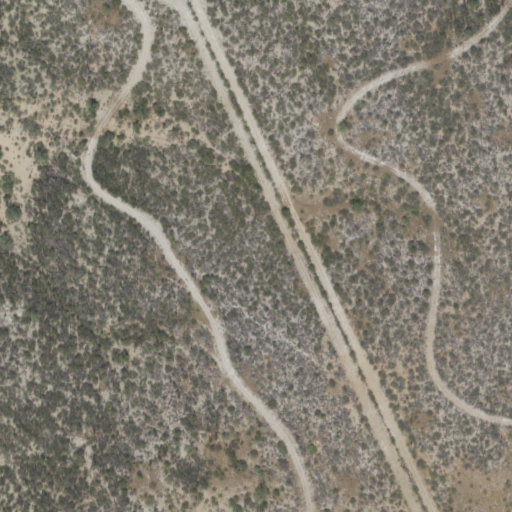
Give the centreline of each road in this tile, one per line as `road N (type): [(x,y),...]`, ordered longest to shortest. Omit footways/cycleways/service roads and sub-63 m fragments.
road 1 (residential): [(188,0),(425,511)]
road 2 (residential): [(369,511),(355,415),(326,379),(55,171),(0,118)]
